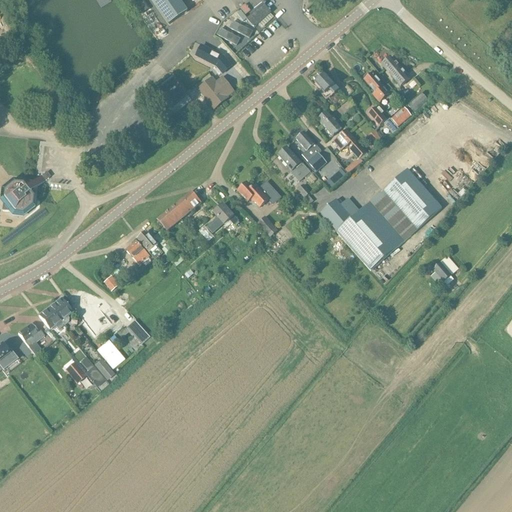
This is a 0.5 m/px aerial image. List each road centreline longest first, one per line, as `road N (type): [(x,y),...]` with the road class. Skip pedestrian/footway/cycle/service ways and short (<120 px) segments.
road 1 (tertiary): [(0,292),(63,256),(373,0)]
road 2 (unclassified): [(511,104),(386,0)]
